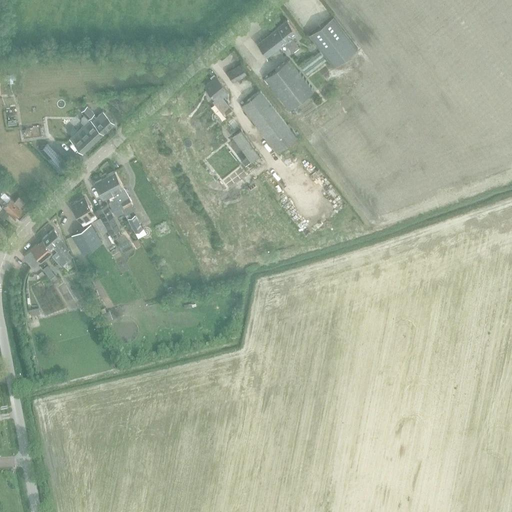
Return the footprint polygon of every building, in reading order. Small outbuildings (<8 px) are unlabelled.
[(309,34),(333,66),(357,48),(332,16),(309,34)] [(292,52),(299,47),(291,36),(296,32),(286,19),(257,42),(267,55),(284,42),(292,52)] [(263,67),(270,63),(264,54),(257,58),(263,67)] [(264,77),(289,109),(313,90),(288,59),(264,77)] [(226,72),(231,83),(246,76),(240,65),(226,72)] [(216,75),(204,85),(215,99),(213,101),(224,114),(231,108),(220,95),(221,95),(227,90),(216,75)] [(240,105),(277,152),(296,137),(260,90),(240,105)] [(103,112),(97,119),(94,115),(95,114),(87,106),(82,111),(89,119),(70,138),(85,153),(115,124),(103,112)] [(233,121),(237,126),(243,121),(239,116),(233,121)] [(232,134),(250,160),(259,154),(240,128),(232,134)] [(47,143),(40,150),(50,161),(57,154),(47,143)] [(105,172),(103,174),(117,203),(116,204),(119,210),(120,210),(122,212),(123,212),(135,232),(143,228),(135,214),(131,216),(129,213),(135,210),(132,204),(133,203),(115,170),(106,175),(105,172)] [(116,216),(122,212),(120,210),(119,210),(116,204),(117,203),(103,174),(100,175),(102,177),(93,182),(102,198),(107,196),(110,201),(108,202),(116,216)] [(18,196),(14,200),(2,189),(0,191),(3,194),(2,195),(7,201),(3,205),(15,217),(23,208),(21,206),(25,202),(18,196)] [(70,205),(82,225),(95,217),(84,197),(70,205)] [(96,209),(110,234),(120,229),(106,204),(96,209)] [(71,235),(82,254),(102,243),(91,224),(71,235)] [(67,251),(69,249),(60,239),(61,238),(53,229),(24,256),(35,268),(52,252),(51,251),(55,248),(66,261),(72,256),(67,251)] [(145,238),(148,248),(153,246),(150,236),(145,238)] [(42,268),(50,278),(54,274),(46,265),(42,268)] [(33,304),(34,312),(44,310),(43,302),(33,304)]
